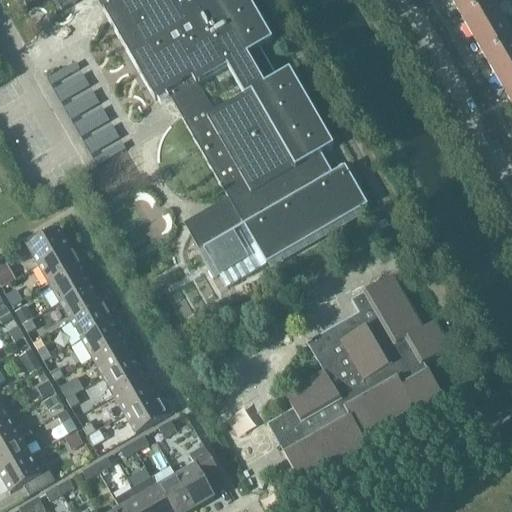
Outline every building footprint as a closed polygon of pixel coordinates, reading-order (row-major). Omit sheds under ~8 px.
[(79,1),(79,0),(100,0),(101,2),(104,0),(110,11),(104,15),(156,104),(168,96),(174,107),(226,196),(232,208),(209,221),(208,219),(191,228),(204,251),(205,252),(245,229),(267,267),(368,208),(346,169),(333,176),(322,157),(334,150),(290,74),(278,81),(261,51),(273,44),(247,0),(54,0),(62,14),(75,6),(79,1)] [(463,21),(494,3),(491,0),(456,0),(452,2),(463,21)] [(494,3),(463,21),(474,40),(505,22),(494,3)] [(511,35),(505,22),(474,40),(485,59),(511,43),(511,35)] [(44,48),(54,67),(78,54),(68,35),(44,48)] [(511,43),(485,59),(496,78),(511,68),(511,43)] [(63,91),(92,78),(85,64),(57,78),(63,91)] [(506,96),(511,93),(511,68),(496,78),(506,96)] [(97,84),(68,93),(72,106),(101,97),(97,84)] [(98,178),(135,251),(149,244),(152,249),(179,234),(140,157),(98,178)] [(38,269),(70,250),(59,231),(27,250),(38,269)] [(38,269),(49,287),(81,269),(70,250),(38,269)] [(5,268),(0,271),(0,287),(1,289),(14,282),(5,268)] [(49,287),(60,306),(92,288),(81,269),(49,287)] [(293,412),(267,427),(292,471),(298,482),(300,485),(367,447),(362,439),(413,410),(417,418),(445,402),(424,366),(450,351),(434,324),(423,330),(393,278),(351,302),(358,315),(311,343),(310,342),(306,345),(308,348),(323,374),(284,397),(293,412)] [(71,325),(103,306),(92,288),(60,306),(71,325)] [(15,293),(6,298),(13,309),(21,304),(15,293)] [(71,325),(82,343),(113,325),(110,318),(113,317),(114,313),(110,307),(107,306),(104,308),(103,306),(71,325)] [(7,311),(0,314),(0,322),(3,327),(13,321),(7,311)] [(27,311),(17,316),(23,326),(33,321),(27,311)] [(32,323),(23,328),(28,336),(36,331),(32,323)] [(92,362),(124,344),(113,325),(82,343),(92,362)] [(18,329),(9,334),(15,344),(24,339),(18,329)] [(92,362),(103,381),(135,362),(124,344),(92,362)] [(44,350),(38,353),(44,364),(50,360),(44,350)] [(32,352),(20,359),(30,377),(40,371),(42,370),(32,352)] [(139,369),(135,362),(103,381),(114,400),(146,381),(145,379),(148,378),(149,374),(145,368),(142,367),(139,369)] [(57,371),(51,375),(56,383),(62,380),(57,371)] [(76,381),(60,390),(66,402),(75,397),(83,393),(76,381)] [(125,418),(157,400),(146,381),(114,400),(125,418)] [(49,384),(38,390),(44,400),(55,394),(49,384)] [(75,397),(66,402),(71,411),(80,406),(75,397)] [(54,398),(45,404),(50,412),(59,406),(54,398)] [(157,400),(125,418),(136,437),(173,416),(167,405),(162,404),(160,405),(157,400)] [(0,426),(9,421),(0,405),(0,426)] [(69,423),(65,415),(56,419),(61,428),(63,426),(69,423)] [(9,421),(0,426),(0,451),(20,440),(9,421)] [(69,423),(63,426),(69,437),(77,432),(71,422),(69,423)] [(170,424),(158,431),(163,439),(175,432),(170,424)] [(92,427),(83,432),(88,440),(96,435),(92,427)] [(96,435),(88,440),(93,449),(104,443),(99,433),(96,435)] [(0,476),(31,459),(25,449),(36,443),(30,434),(20,440),(0,451),(0,476)] [(76,435),(66,441),(72,452),(82,445),(76,435)] [(144,439),(132,446),(136,454),(148,447),(144,439)] [(136,454),(132,446),(120,453),(124,461),(136,454)] [(0,476),(0,478),(10,496),(23,489),(29,499),(55,484),(49,473),(41,477),(31,459),(0,476)] [(94,468),(99,476),(111,469),(107,461),(94,468)] [(99,476),(94,468),(82,475),(87,483),(99,476)] [(196,469),(177,480),(195,511),(214,500),(196,469)] [(193,511),(195,511),(177,480),(171,470),(152,481),(158,491),(170,511),(193,511)] [(292,471),(282,477),(288,488),(298,482),(292,471)] [(170,511),(158,491),(152,481),(133,492),(145,511),(170,511)] [(57,490),(62,498),(74,491),(69,483),(57,490)] [(62,498),(57,490),(45,497),(50,505),(62,498)] [(145,511),(133,492),(115,502),(120,511),(145,511)] [(44,511),(38,501),(19,511),(44,511)]
